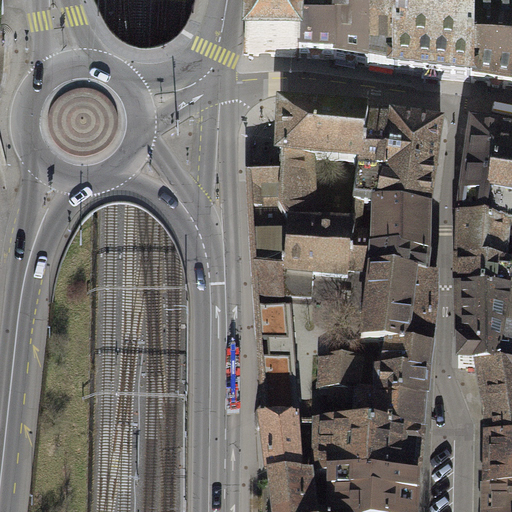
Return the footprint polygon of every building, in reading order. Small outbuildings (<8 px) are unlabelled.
[(297,58),(398,76),(396,0),(275,0),(275,1),(298,1),(297,58)] [(478,0),(396,0),(398,76),(474,86),(484,88),(481,16),(478,0)] [(243,1),(242,58),(297,58),(298,1),(275,1),(243,1)] [(511,15),(486,16),(481,16),(484,88),(493,90),(511,94),(511,15)] [(282,157),(305,160),(360,166),(366,122),(283,114),(282,157)] [(395,125),(366,122),(360,166),(355,206),(381,211),(395,125)] [(438,132),(395,125),(381,211),(431,216),(435,175),(440,141),(443,132),(438,132)] [(474,130),(460,222),(488,226),(488,214),(490,194),(494,166),(501,134),(474,130)] [(511,135),(501,134),(494,166),(490,194),(488,214),(488,226),(488,228),(506,233),(511,233),(511,135)] [(305,160),(282,157),(282,175),(279,210),(288,228),(311,228),(305,160)] [(279,210),(282,175),(249,175),(250,209),(279,210)] [(250,235),(288,236),(288,228),(279,210),(250,209),(250,235)] [(375,253),(430,261),(431,216),(381,211),(377,241),(375,253)] [(503,270),(504,266),(506,233),(488,228),(488,226),(460,222),(459,265),(503,270)] [(313,276),(347,278),(348,272),(351,240),(353,230),(311,228),(288,228),(288,236),(285,266),(286,274),(313,276)] [(251,263),(285,266),(288,236),(250,235),(251,263)] [(348,272),(372,274),(375,253),(377,241),(351,240),(348,272)] [(427,282),(428,278),(430,261),(375,253),(372,274),(427,282)] [(260,296),(313,298),(313,276),(286,274),(285,266),(251,263),(253,295),(260,296)] [(459,265),(458,294),(508,300),(510,290),(511,279),(511,268),(504,266),(503,270),(459,265)] [(388,344),(430,351),(439,278),(428,278),(427,282),(372,274),(362,341),(388,344)] [(479,369),(479,366),(499,368),(511,370),(511,290),(510,290),(508,300),(458,294),(460,368),(479,369)] [(258,346),(288,344),(286,308),(262,309),(260,296),(253,295),(258,346)] [(261,379),(291,377),(288,344),(258,346),(261,379)] [(386,359),(384,375),(428,374),(430,351),(388,344),(386,359)] [(320,391),(359,395),(363,359),(322,356),(320,391)] [(479,369),(489,426),(511,425),(511,370),(499,368),(479,366),(479,369)] [(378,378),(377,397),(426,401),(428,374),(384,375),(381,375),(378,378)] [(255,413),(256,424),(297,423),(301,422),(297,376),(291,377),(261,379),(264,411),(255,413)] [(359,395),(354,426),(424,434),(426,401),(377,397),(359,395)] [(273,482),(301,479),(297,423),(256,424),(256,430),(264,430),(273,482)] [(317,423),(316,471),(311,471),(311,478),(333,478),(366,477),(420,481),(422,458),(424,434),(354,426),(317,423)] [(490,431),(492,441),(511,441),(511,425),(489,426),(490,431)] [(488,441),(487,491),(511,491),(511,441),(492,441),(488,441)] [(333,478),(333,495),(369,495),(418,499),(420,481),(366,477),(333,478)] [(275,511),(315,511),(311,478),(301,479),(273,482),(275,511)] [(487,510),(487,511),(511,511),(511,491),(487,491),(487,510)] [(333,495),(332,511),(417,511),(418,499),(369,495),(333,495)]
